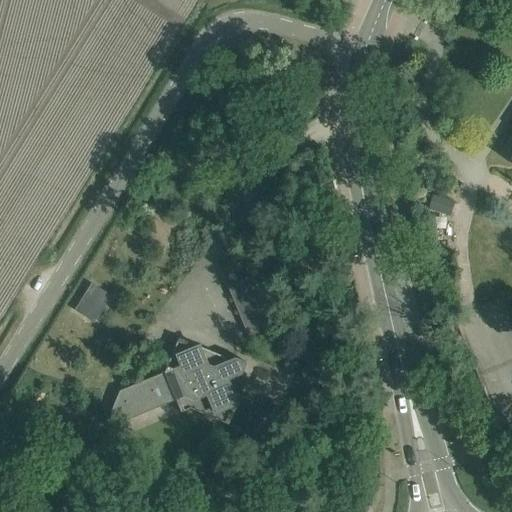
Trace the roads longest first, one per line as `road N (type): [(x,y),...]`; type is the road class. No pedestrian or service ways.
road 1 (unclassified): [(0,374),(211,42),(259,24),(370,48)]
road 2 (tertiary): [(370,48),(364,116),(383,272)]
road 3 (tertiary): [(461,511),(398,350)]
road 4 (tertiary): [(398,350),(420,511)]
